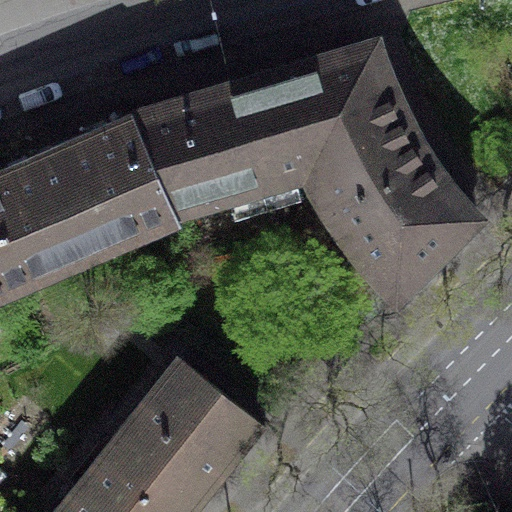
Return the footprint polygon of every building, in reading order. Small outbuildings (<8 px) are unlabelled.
[(374,41),(232,83),(262,177),(311,162),(321,179),(316,183),(337,219),(360,246),(396,289),(475,211),(442,173),(414,132),(392,87),(374,41)] [(262,177),(232,83),(135,112),(174,204),(262,177)] [(174,204),(135,112),(0,169),(0,286),(39,270),(37,263),(71,249),(74,254),(76,253),(73,248),(133,222),(135,228),(176,210),(174,204)] [(369,316),(396,289),(360,246),(351,254),(346,249),(325,270),(331,275),(328,278),(344,294),(345,293),(369,316)] [(181,357),(60,506),(67,511),(174,511),(179,511),(230,451),(226,448),(251,418),(254,420),(256,418),(181,357)]
